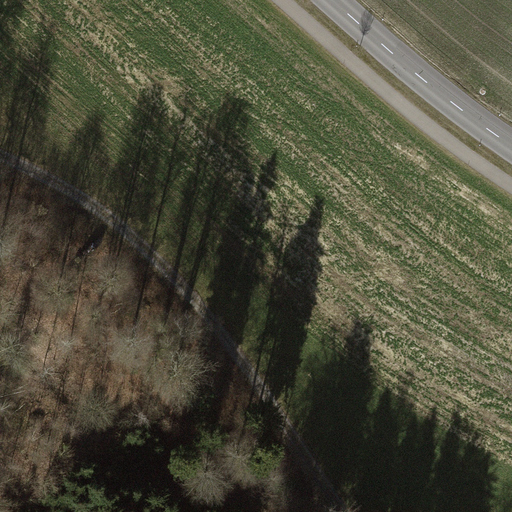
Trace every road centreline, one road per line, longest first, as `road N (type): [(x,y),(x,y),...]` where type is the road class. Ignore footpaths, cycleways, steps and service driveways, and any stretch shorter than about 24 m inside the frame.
road 1 (track): [(0,155),(106,216),(201,306),(342,511)]
road 2 (tertiary): [(511,146),(333,0)]
